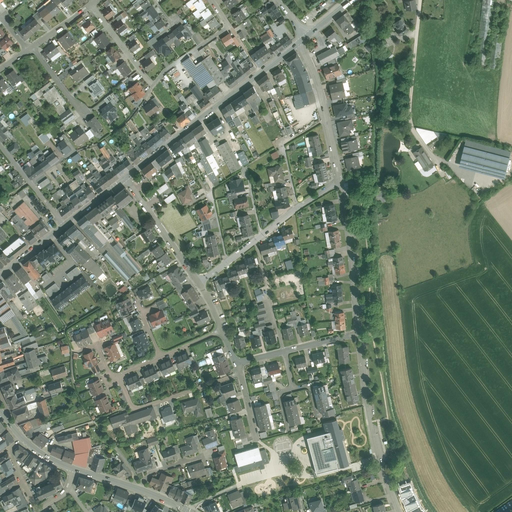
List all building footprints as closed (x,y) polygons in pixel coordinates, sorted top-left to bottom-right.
[(57,6),(53,1),(53,2),(53,1),(52,0),(49,0),(44,5),(46,7),(53,16),(60,10),(57,6)] [(147,1),(146,0),(139,0),(137,2),(133,5),(136,9),(141,6),(144,11),(151,6),(152,6),(147,0),(147,1)] [(191,0),(190,0),(186,4),(189,8),(194,5),(198,10),(204,5),(205,5),(201,0),(191,0)] [(226,0),(224,2),(229,9),(238,3),(236,0),(226,0)] [(412,0),(405,1),(405,2),(406,7),(408,6),(409,10),(415,9),(413,4),(415,3),(414,0),(412,0)] [(493,2),(489,0),(483,0),(476,64),(486,67),(493,2)] [(198,10),(193,13),(196,17),(201,14),(205,19),(211,15),(212,14),(207,8),(207,9),(204,5),(198,10)] [(270,8),(267,10),(268,12),(273,19),(277,16),(277,17),(281,14),(274,5),(270,8)] [(110,6),(103,12),(108,19),(115,13),(110,6)] [(154,10),(151,6),(144,11),(140,14),(143,19),(150,13),(154,19),(158,16),(159,15),(154,10)] [(266,7),(264,9),(263,9),(261,11),(263,15),(268,12),(267,10),(270,8),(268,6),(266,7)] [(53,16),(46,7),(46,8),(47,9),(44,11),(43,10),(40,13),(39,13),(42,16),(46,22),(53,16)] [(239,10),(232,14),(238,23),(246,17),(241,9),(240,9),(239,10)] [(353,20),(347,13),(343,16),(348,23),(353,20)] [(214,18),(211,15),(205,19),(200,23),(203,27),(208,23),(212,29),(219,23),(214,18)] [(161,20),(158,16),(154,19),(152,20),(147,24),(150,28),(154,25),(158,30),(166,25),(161,19),(161,20)] [(348,23),(343,16),(336,21),(347,35),(354,30),(348,23)] [(37,21),(35,19),(28,25),(28,26),(34,33),(41,26),(37,21)] [(84,19),(78,23),(81,27),(83,25),(86,22),(84,19)] [(401,19),(394,24),(398,31),(405,26),(401,19)] [(86,22),(83,25),(88,32),(94,27),(89,20),(86,22)] [(121,20),(118,22),(113,26),(119,33),(126,28),(121,20)] [(283,24),(277,27),(282,34),(287,31),(283,24)] [(21,32),(20,32),(24,37),(26,39),(34,33),(28,26),(21,32)] [(179,28),(178,28),(173,32),(173,33),(178,39),(183,35),(187,39),(191,36),(187,32),(183,26),(179,28)] [(398,31),(396,31),(397,32),(399,36),(408,31),(406,26),(405,26),(398,31)] [(282,34),(277,27),(273,30),(277,37),(282,34)] [(7,37),(0,28),(0,44),(4,49),(5,49),(13,42),(8,36),(7,37)] [(329,41),(334,38),(339,43),(342,41),(332,28),(324,34),(329,41)] [(21,32),(18,29),(15,31),(22,39),(24,37),(20,32),(21,32)] [(71,38),(67,33),(63,36),(64,36),(59,40),(66,49),(74,43),(75,42),(71,38)] [(98,37),(94,40),(101,48),(101,49),(105,46),(110,42),(103,33),(98,37)] [(173,33),(169,36),(169,35),(163,39),(168,46),(169,46),(174,42),(177,47),(181,43),(178,39),(173,33)] [(265,35),(260,37),(261,40),(265,44),(272,40),(269,35),(268,33),(265,35)] [(364,33),(357,38),(361,44),(368,40),(364,33)] [(229,34),(222,39),(226,46),(225,50),(226,45),(233,41),(234,41),(232,39),(229,34)] [(492,35),(489,70),(498,71),(501,35),(492,35)] [(284,38),(282,39),(279,41),(284,48),(292,42),(287,36),(284,38)] [(154,37),(147,42),(151,48),(154,46),(152,43),(155,41),(156,41),(156,40),(154,37)] [(357,38),(347,44),(350,50),(354,48),(361,44),(357,38)] [(131,42),(127,45),(133,52),(140,46),(135,39),(131,42)] [(163,39),(160,42),(159,41),(157,43),(156,41),(155,41),(152,43),(154,46),(159,53),(164,50),(167,54),(172,51),(169,46),(168,46),(163,39)] [(277,43),(274,39),(272,40),(275,45),(280,52),(284,48),(279,41),(277,43)] [(275,45),(272,40),(265,44),(265,46),(268,49),(275,45)] [(385,40),(379,43),(383,49),(389,46),(385,40)] [(57,48),(53,43),(44,50),(50,58),(59,52),(57,48)] [(275,45),(268,49),(273,57),(279,53),(280,52),(275,45)] [(65,54),(59,46),(57,48),(59,52),(62,56),(65,54)] [(265,46),(260,49),(261,50),(256,53),(263,63),(267,61),(266,60),(272,57),(273,57),(268,49),(265,46)] [(113,47),(106,53),(112,60),(113,62),(116,60),(120,57),(113,47)] [(335,47),(317,56),(322,65),(339,55),(337,50),(335,47)] [(342,47),(337,50),(339,55),(345,52),(342,47)] [(203,48),(199,51),(204,59),(209,56),(203,48)] [(150,52),(144,56),(147,60),(149,58),(150,58),(153,56),(150,52)] [(263,63),(256,53),(253,54),(261,65),(263,63)] [(296,53),(285,60),(289,66),(293,74),(305,68),(300,58),(296,53)] [(261,65),(253,54),(251,56),(258,67),(261,65)] [(204,59),(195,66),(189,58),(182,63),(201,88),(207,84),(210,89),(204,94),(206,95),(212,103),(223,95),(216,86),(219,84),(225,79),(224,78),(220,72),(219,69),(218,68),(214,63),(209,56),(204,59)] [(150,58),(149,58),(147,60),(142,64),(148,71),(155,66),(150,58)] [(256,69),(249,58),(246,60),(249,64),(253,71),(256,69)] [(335,58),(328,61),(330,67),(338,64),(335,58)] [(131,71),(124,62),(120,65),(117,68),(118,69),(124,77),(131,71)] [(226,62),(221,65),(225,71),(230,68),(226,62)] [(111,68),(109,69),(112,73),(118,69),(117,68),(120,65),(118,63),(111,68)] [(77,67),(71,72),(74,76),(73,77),(77,82),(88,74),(83,69),(85,68),(82,64),(77,67)] [(243,69),(242,70),(247,76),(253,71),(249,64),(246,67),(243,69)] [(330,67),(323,69),(327,79),(337,76),(336,71),(340,70),(338,64),(330,67)] [(243,69),(240,66),(238,68),(240,71),(239,72),(244,78),(247,76),(242,70),(243,69)] [(237,73),(233,77),(238,83),(244,78),(239,72),(236,67),(234,68),(237,73)] [(305,68),(293,74),(295,77),(297,82),(300,94),(312,90),(308,73),(305,68)] [(280,69),(273,73),(278,82),(285,78),(280,69)] [(18,76),(13,71),(6,76),(12,84),(10,86),(13,90),(17,88),(14,84),(20,80),(18,76)] [(270,81),(267,74),(262,78),(267,86),(268,86),(270,90),(272,95),(277,93),(275,88),(274,88),(273,88),(270,81)] [(233,77),(232,76),(231,77),(231,78),(227,81),(231,88),(238,83),(233,77)] [(267,86),(262,78),(257,82),(258,83),(261,88),(264,87),(265,91),(266,92),(267,91),(270,90),(268,86),(267,86)] [(105,90),(97,80),(89,86),(93,91),(90,93),(94,98),(105,90)] [(138,82),(128,89),(132,95),(141,88),(142,88),(138,82)] [(10,86),(8,83),(5,85),(7,88),(6,89),(9,93),(13,90),(10,86)] [(337,84),(329,86),(332,98),(336,97),(336,99),(343,97),(342,91),(343,91),(343,92),(345,91),(343,83),(337,84)] [(192,88),(190,90),(193,93),(197,98),(199,101),(200,99),(201,99),(199,97),(198,95),(201,93),(196,85),(192,88)] [(66,103),(54,86),(44,94),(60,116),(67,112),(66,112),(62,106),(66,103)] [(258,95),(253,87),(244,93),(244,94),(249,103),(254,112),(258,109),(256,105),(262,102),(258,95)] [(141,88),(132,95),(131,95),(136,101),(140,98),(145,94),(141,88)] [(312,90),(300,94),(303,106),(316,102),(312,90)] [(273,101),(267,91),(266,92),(265,91),(263,92),(269,103),(273,101)] [(185,99),(189,104),(197,98),(193,93),(185,99)] [(212,103),(206,95),(204,97),(201,93),(198,95),(199,97),(201,99),(200,99),(201,101),(203,99),(204,100),(209,106),(212,103)] [(244,94),(231,103),(235,111),(249,103),(244,94)] [(300,94),(293,96),(295,102),(293,102),(295,108),(303,106),(300,94)] [(185,99),(182,96),(179,98),(182,101),(184,103),(187,105),(189,104),(185,99)] [(160,104),(155,97),(152,100),(153,101),(157,107),(160,104)] [(136,101),(132,103),(136,108),(142,101),(140,98),(136,101)] [(204,100),(199,105),(203,110),(209,106),(204,100)] [(157,107),(153,101),(145,108),(150,115),(159,109),(157,107)] [(116,110),(111,103),(102,110),(104,112),(102,114),(105,119),(108,117),(111,120),(117,116),(114,112),(116,110)] [(187,105),(184,103),(180,106),(185,112),(184,113),(190,121),(195,117),(187,105)] [(235,112),(230,104),(226,107),(230,115),(235,112)] [(346,104),(334,107),(336,117),(346,115),(352,113),(351,107),(347,108),(346,104)] [(230,115),(226,107),(221,110),(225,118),(229,126),(234,123),(233,119),(230,115)] [(70,109),(66,112),(67,112),(60,116),(62,119),(69,113),(70,114),(72,112),(70,109)] [(184,113),(182,110),(180,111),(179,112),(181,115),(176,119),(182,127),(190,121),(184,113)] [(69,113),(62,119),(66,124),(73,118),(75,117),(72,112),(70,114),(69,113)] [(243,112),(237,115),(238,117),(240,121),(241,123),(248,119),(244,112),(243,113),(243,112)] [(30,123),(27,119),(31,116),(28,113),(20,119),(26,126),(30,123)] [(256,115),(251,118),(255,125),(260,122),(256,115)] [(101,127),(95,117),(88,122),(92,128),(95,131),(96,131),(97,130),(98,130),(101,128),(101,127)] [(218,118),(207,125),(213,134),(215,137),(223,132),(221,129),(224,127),(218,118)] [(346,121),(337,123),(340,136),(349,134),(348,128),(352,127),(351,121),(351,120),(346,121)] [(159,123),(157,121),(153,125),(156,130),(157,131),(163,125),(160,122),(159,123)] [(207,132),(202,124),(192,131),(197,140),(199,139),(203,135),(207,132)] [(156,130),(153,125),(148,129),(151,134),(156,130)] [(80,128),(70,135),(78,145),(88,137),(86,134),(83,131),(80,128)] [(95,131),(92,128),(90,129),(90,130),(94,136),(95,137),(98,134),(96,131),(95,131)] [(165,128),(158,133),(165,141),(171,136),(165,128)] [(158,147),(151,139),(150,140),(148,138),(149,136),(144,129),(140,132),(145,139),(147,142),(153,150),(158,147)] [(433,132),(422,129),(430,141),(436,137),(433,132)] [(94,136),(90,130),(86,134),(88,137),(89,139),(94,136)] [(5,135),(2,131),(0,132),(0,139),(2,142),(8,137),(8,136),(9,136),(9,135),(8,134),(7,135),(6,134),(5,135)] [(197,140),(192,131),(189,134),(195,143),(194,144),(196,148),(197,148),(200,146),(198,142),(197,140)] [(45,132),(38,137),(44,144),(50,139),(45,132)] [(159,133),(151,139),(158,147),(165,141),(159,133)] [(195,143),(189,134),(183,138),(189,147),(194,144),(195,143)] [(318,135),(309,137),(311,146),(320,144),(318,135)] [(439,141),(436,137),(426,144),(429,148),(439,141)] [(139,141),(137,138),(134,140),(140,149),(140,148),(146,156),(149,154),(139,141)] [(189,147),(183,138),(180,140),(185,147),(186,148),(187,148),(189,153),(191,152),(189,147)] [(200,141),(198,142),(200,146),(206,157),(212,154),(214,153),(210,146),(206,138),(205,139),(200,141)] [(58,144),(66,154),(72,150),(64,139),(58,144)] [(147,142),(146,141),(145,143),(142,139),(139,141),(149,154),(153,150),(147,142)] [(349,141),(341,143),(344,152),(356,150),(354,140),(349,141)] [(217,147),(215,143),(212,144),(213,145),(210,146),(214,153),(218,160),(223,158),(217,147)] [(231,149),(227,151),(223,144),(217,147),(223,158),(231,173),(241,168),(231,149)] [(243,151),(238,144),(234,146),(238,154),(243,151)] [(320,144),(311,146),(313,156),(322,154),(320,144)] [(13,145),(8,149),(12,155),(17,150),(13,145)] [(206,157),(200,146),(197,148),(196,148),(202,159),(206,158),(206,157)] [(422,147),(413,153),(425,171),(434,165),(422,147)] [(464,147),(459,169),(505,181),(510,159),(464,147)] [(132,148),(126,152),(128,155),(130,157),(135,153),(132,148)] [(143,159),(146,156),(140,149),(137,152),(143,159)] [(164,152),(156,159),(161,166),(161,167),(170,160),(165,151),(164,152)] [(248,162),(243,151),(238,154),(237,154),(243,165),(248,162)] [(276,151),(271,154),(274,160),(279,157),(276,151)] [(54,152),(50,155),(51,156),(47,159),(51,165),(59,159),(54,152)] [(137,152),(135,153),(130,157),(136,165),(143,159),(137,152)] [(47,159),(44,154),(38,158),(42,163),(47,159)] [(133,167),(124,154),(122,156),(123,157),(120,159),(123,162),(124,163),(129,170),(133,167)] [(219,168),(212,154),(206,157),(206,158),(213,171),(219,168)] [(116,162),(112,156),(111,157),(107,159),(108,161),(111,165),(116,162)] [(353,157),(345,159),(348,170),(360,168),(357,157),(357,156),(353,157)] [(106,157),(99,162),(102,166),(104,164),(108,161),(107,159),(107,158),(106,157)] [(201,160),(215,186),(220,184),(213,171),(206,158),(201,160)] [(40,164),(44,170),(51,165),(47,159),(42,163),(40,164)] [(156,159),(151,162),(157,170),(161,167),(161,166),(156,159)] [(39,162),(33,167),(34,169),(39,174),(44,170),(40,164),(39,162)] [(151,162),(142,170),(147,177),(157,170),(151,162)] [(122,164),(119,166),(125,173),(129,170),(124,163),(122,164)] [(177,163),(171,168),(174,174),(176,178),(183,175),(179,167),(177,163)] [(324,163),(315,165),(317,173),(326,171),(324,163)] [(30,168),(28,166),(23,170),(31,180),(36,176),(32,171),(30,168)] [(97,171),(93,166),(89,169),(92,172),(91,172),(95,177),(95,178),(99,175),(100,174),(97,170),(97,171)] [(119,166),(114,170),(119,177),(125,173),(119,166)] [(281,166),(268,169),(269,175),(274,173),(275,175),(273,176),(275,182),(283,181),(281,172),(282,172),(281,166)] [(119,177),(114,170),(112,167),(108,170),(107,171),(108,173),(107,174),(113,182),(119,177)] [(171,168),(165,172),(168,179),(174,174),(171,168)] [(78,170),(73,174),(76,178),(79,176),(82,175),(78,170)] [(326,171),(317,173),(319,182),(328,180),(326,171)] [(95,177),(91,172),(86,176),(89,181),(92,179),(95,177)] [(107,174),(101,178),(99,175),(95,178),(98,181),(104,189),(113,182),(107,174)] [(14,178),(13,178),(16,182),(19,185),(19,186),(24,182),(18,175),(14,178)] [(104,189),(98,181),(95,178),(95,177),(92,179),(95,183),(92,185),(98,193),(104,189)] [(42,188),(46,185),(49,190),(54,187),(48,178),(39,184),(42,188)] [(239,179),(235,180),(236,182),(232,183),(231,184),(233,192),(233,193),(236,192),(245,190),(243,181),(241,181),(240,179),(239,179)] [(81,186),(77,180),(72,183),(76,189),(79,193),(81,191),(84,190),(81,186)] [(76,189),(72,183),(69,185),(73,190),(76,195),(79,193),(76,189)] [(69,185),(63,189),(66,195),(67,195),(73,190),(69,185)] [(96,195),(89,186),(86,188),(84,190),(86,193),(90,199),(96,195)] [(285,187),(276,189),(278,198),(287,196),(285,187)] [(125,188),(113,197),(119,205),(121,206),(122,208),(133,198),(125,188)] [(18,193),(22,198),(27,194),(23,190),(18,193)] [(187,190),(179,194),(184,204),(192,200),(189,195),(187,190)] [(377,202),(386,202),(386,190),(376,190),(377,202)] [(57,192),(52,195),(56,201),(61,197),(57,192)] [(85,194),(79,198),(83,205),(90,199),(86,193),(85,194)] [(65,196),(62,198),(63,200),(65,203),(70,199),(67,195),(66,195),(65,196)] [(112,195),(97,207),(103,216),(104,217),(119,205),(113,197),(112,195)] [(44,209),(35,196),(31,199),(40,212),(44,209)] [(77,196),(71,201),(77,209),(83,205),(79,198),(77,196)] [(287,196),(278,198),(281,208),(289,206),(287,196)] [(238,199),(235,200),(235,201),(237,208),(248,206),(247,202),(246,197),(238,199)] [(71,201),(70,199),(65,203),(66,204),(68,203),(70,205),(68,207),(72,213),(77,209),(71,201)] [(65,203),(63,200),(60,202),(62,205),(57,209),(60,213),(68,206),(66,204),(65,203)] [(40,221),(24,202),(17,208),(14,211),(17,214),(29,228),(30,229),(37,224),(40,221)] [(334,204),(325,206),(326,214),(335,212),(334,204)] [(206,205),(197,210),(200,216),(201,216),(203,220),(208,217),(212,215),(211,213),(212,213),(210,209),(209,210),(206,205)] [(68,206),(60,213),(64,219),(72,213),(68,207),(68,206)] [(126,214),(121,208),(122,208),(121,206),(116,210),(121,218),(126,214)] [(96,207),(85,216),(93,224),(95,227),(97,225),(94,223),(103,216),(97,207),(96,207)] [(335,212),(326,214),(327,221),(336,220),(335,212)] [(30,229),(29,228),(17,214),(14,216),(18,221),(16,224),(15,224),(24,234),(23,235),(31,244),(38,239),(30,229)] [(248,215),(240,217),(242,227),(251,225),(248,215)] [(93,224),(85,216),(77,222),(85,231),(93,224)] [(117,222),(114,218),(111,220),(117,228),(120,226),(117,222)] [(117,228),(111,220),(108,222),(115,230),(117,228)] [(49,230),(41,221),(40,221),(37,224),(45,233),(49,230)] [(210,221),(203,225),(204,231),(212,229),(210,221)] [(45,233),(37,224),(30,229),(38,239),(45,233)] [(95,227),(93,224),(85,231),(100,247),(108,241),(95,227)] [(107,233),(99,224),(97,225),(95,227),(108,241),(112,237),(108,232),(107,233)] [(74,225),(66,231),(72,238),(76,235),(81,241),(85,237),(81,231),(74,225)] [(251,225),(242,227),(244,236),(253,234),(251,225)] [(291,228),(281,231),(283,235),(284,240),(290,238),(289,238),(294,236),(291,228)] [(148,229),(141,234),(147,243),(154,237),(148,229)] [(72,238),(66,231),(57,239),(60,243),(68,253),(69,251),(70,253),(71,253),(72,252),(71,251),(79,245),(75,241),(72,238)] [(338,231),(329,232),(330,240),(339,239),(338,231)] [(135,234),(126,240),(128,243),(137,237),(135,234)] [(215,235),(206,237),(208,247),(217,245),(215,235)] [(283,235),(273,238),(274,241),(276,247),(281,245),(281,244),(285,243),(284,240),(283,235)] [(24,241),(19,238),(18,239),(16,237),(13,240),(14,240),(10,242),(11,244),(8,247),(7,247),(11,252),(15,257),(29,246),(24,241)] [(339,239),(330,240),(331,248),(340,246),(339,239)] [(274,241),(265,244),(267,253),(268,256),(269,256),(275,255),(273,251),(277,250),(276,247),(274,241)] [(6,248),(1,242),(0,243),(0,248),(1,249),(4,252),(7,255),(11,252),(7,247),(6,248)] [(124,251),(117,243),(113,247),(120,255),(124,251)] [(90,256),(79,245),(71,251),(72,252),(71,253),(70,253),(69,254),(76,262),(77,261),(78,263),(80,261),(88,269),(89,268),(88,267),(94,262),(90,257),(90,256)] [(217,245),(208,247),(210,256),(219,254),(217,245)] [(159,246),(152,250),(158,258),(165,253),(159,246)] [(7,255),(4,252),(1,249),(0,250),(3,253),(0,255),(0,258),(6,265),(11,260),(7,255)] [(53,260),(45,250),(44,249),(35,256),(41,264),(44,267),(53,260)] [(141,270),(124,251),(120,255),(136,274),(141,270)] [(11,252),(7,255),(11,260),(15,257),(11,252)] [(131,277),(108,252),(103,256),(126,281),(131,277)] [(158,258),(156,259),(162,267),(164,266),(171,261),(166,253),(165,253),(158,258)] [(41,264),(35,256),(29,260),(35,268),(41,264)] [(254,257),(244,260),(245,263),(247,268),(252,267),(252,266),(257,265),(254,257)] [(342,257),(333,258),(335,266),(344,265),(342,257)] [(29,260),(23,265),(34,279),(38,281),(40,279),(42,277),(40,275),(35,268),(29,260)] [(208,262),(203,263),(203,262),(201,263),(208,271),(212,268),(210,263),(208,261),(208,262)] [(94,262),(88,267),(89,268),(91,270),(90,270),(98,278),(104,272),(97,264),(94,262)] [(245,263),(236,266),(237,270),(239,275),(244,273),(248,272),(247,268),(245,263)] [(344,265),(335,266),(336,274),(345,272),(344,265)] [(67,273),(71,280),(82,273),(78,266),(67,273)] [(31,279),(21,267),(15,272),(28,289),(29,290),(33,295),(36,293),(31,287),(32,287),(28,281),(31,279)] [(169,274),(168,274),(168,275),(172,280),(182,273),(178,268),(169,274)] [(237,270),(227,273),(229,276),(230,281),(236,280),(235,279),(240,278),(239,275),(237,270)] [(142,276),(146,281),(150,277),(147,273),(142,276)] [(182,273),(172,280),(175,285),(179,282),(185,278),(182,273)] [(13,274),(5,280),(15,293),(20,289),(23,287),(13,274)] [(84,275),(51,298),(62,314),(96,290),(84,275)] [(45,276),(41,279),(45,285),(49,282),(45,276)] [(229,276),(219,279),(219,280),(214,281),(218,293),(223,291),(222,288),(227,286),(231,285),(230,281),(229,276)] [(3,282),(0,283),(0,293),(6,302),(14,296),(3,282)] [(46,290),(50,296),(61,290),(56,283),(46,290)] [(341,285),(332,286),(333,294),(342,293),(341,285)] [(138,292),(137,292),(139,295),(141,300),(153,295),(149,287),(138,292)] [(186,291),(182,294),(185,299),(195,293),(192,287),(186,291)] [(263,296),(260,297),(258,293),(261,292),(259,288),(257,289),(254,291),(258,302),(264,299),(263,296)] [(24,294),(20,289),(15,293),(22,303),(28,299),(24,294)] [(29,290),(28,289),(29,290),(24,294),(28,299),(34,308),(39,304),(33,295),(29,290)] [(6,302),(0,293),(0,312),(1,313),(0,313),(0,318),(3,323),(11,318),(15,315),(14,313),(10,307),(7,303),(6,302)] [(195,293),(185,299),(189,304),(189,305),(193,302),(199,298),(195,293)] [(333,294),(326,295),(327,302),(331,302),(342,301),(342,293),(333,294)] [(129,298),(118,303),(121,309),(131,304),(129,299),(129,298)] [(28,299),(22,303),(29,312),(34,308),(28,299)] [(9,301),(7,303),(10,307),(14,313),(18,310),(13,302),(11,303),(9,301)] [(258,306),(255,307),(259,324),(264,322),(263,317),(266,316),(263,303),(258,306)] [(131,304),(121,309),(123,315),(128,313),(134,310),(131,304)] [(18,310),(14,313),(15,315),(19,321),(24,317),(18,310)] [(192,312),(189,313),(191,319),(195,317),(195,316),(199,315),(197,310),(192,312)] [(162,311),(158,313),(157,312),(156,313),(160,323),(166,320),(162,311)] [(199,315),(195,316),(195,317),(199,325),(201,324),(202,324),(205,323),(206,322),(209,320),(207,316),(207,314),(207,313),(205,312),(199,315)] [(160,323),(156,313),(154,314),(150,316),(152,319),(155,326),(155,325),(160,323)] [(343,313),(334,313),(335,321),(344,320),(343,313)] [(19,321),(15,315),(11,318),(22,335),(12,339),(14,344),(21,341),(30,337),(19,321)] [(129,316),(126,317),(129,323),(130,323),(130,322),(134,321),(131,315),(129,316)] [(110,323),(108,318),(101,322),(107,334),(110,333),(111,335),(115,333),(112,327),(115,326),(113,321),(110,323)] [(134,321),(130,322),(130,323),(134,331),(142,327),(138,319),(134,321)] [(344,320),(335,321),(336,329),(345,328),(344,320)] [(101,322),(95,325),(97,331),(100,337),(107,334),(101,322)] [(306,324),(298,326),(299,331),(298,331),(300,336),(308,334),(306,324)] [(265,327),(263,327),(263,329),(264,332),(267,344),(276,342),(272,325),(265,327)] [(4,327),(0,328),(0,349),(11,345),(7,335),(4,327)] [(291,327),(283,329),(284,335),(285,340),(293,337),(291,327)] [(87,330),(81,333),(85,344),(92,341),(89,334),(87,330)] [(256,331),(252,331),(254,337),(250,338),(252,348),(261,345),(259,337),(257,330),(256,331)] [(245,331),(241,332),(240,331),(239,332),(239,333),(238,335),(237,335),(238,338),(235,339),(236,344),(237,348),(245,346),(243,337),(247,336),(245,331)] [(85,344),(81,333),(74,336),(76,340),(79,346),(85,344)] [(138,336),(133,338),(134,338),(136,344),(147,339),(144,333),(138,336)] [(30,337),(21,341),(22,345),(35,340),(34,336),(30,337)] [(147,339),(136,344),(139,350),(137,350),(139,356),(148,352),(145,347),(150,345),(147,339)] [(37,343),(24,348),(25,352),(34,349),(38,347),(37,343)] [(115,344),(105,348),(108,355),(117,350),(115,344)] [(61,347),(63,354),(70,352),(68,345),(61,347)] [(348,346),(338,347),(340,363),(349,362),(348,346)] [(0,349),(0,362),(10,359),(9,355),(5,356),(4,353),(1,353),(0,349)] [(34,349),(25,352),(29,368),(30,368),(35,366),(39,365),(37,359),(34,349)] [(117,350),(108,355),(110,361),(115,359),(120,357),(117,350)] [(92,352),(85,355),(86,359),(84,360),(86,364),(88,363),(89,366),(92,365),(92,367),(96,365),(95,364),(97,363),(95,359),(96,357),(94,356),(92,352)] [(189,358),(187,353),(181,355),(186,366),(191,363),(189,358)] [(323,353),(317,354),(312,355),(315,364),(317,363),(321,362),(325,361),(323,353)] [(218,356),(213,358),(215,364),(226,360),(223,354),(218,356)] [(186,366),(181,355),(176,358),(178,363),(181,368),(186,366)] [(46,356),(37,359),(39,365),(45,363),(48,362),(46,356)] [(305,357),(300,359),(299,358),(295,359),(297,368),(298,372),(307,370),(307,369),(308,368),(305,357)] [(10,359),(0,362),(0,370),(3,370),(2,367),(14,363),(13,358),(10,359)] [(170,360),(165,362),(170,373),(175,370),(173,365),(170,360)] [(226,360),(215,364),(217,369),(228,365),(226,360)] [(170,373),(165,362),(159,365),(162,370),(164,375),(170,373)] [(278,364),(273,365),(268,366),(270,374),(280,372),(278,364)] [(228,365),(217,369),(220,375),(225,373),(230,371),(228,365)] [(64,366),(51,370),(54,379),(68,375),(64,366)] [(156,372),(154,367),(148,370),(153,380),(159,378),(156,372)] [(17,370),(12,371),(14,376),(19,374),(20,375),(31,372),(30,368),(29,368),(21,370),(18,370),(18,369),(17,370)] [(260,368),(255,369),(251,370),(254,384),(263,382),(262,377),(262,376),(262,375),(260,368)] [(351,368),(341,371),(342,375),(343,379),(344,383),(345,387),(355,385),(351,368)] [(3,370),(0,370),(0,382),(9,379),(9,378),(14,376),(12,371),(11,371),(8,372),(5,374),(3,370)] [(153,380),(148,370),(143,372),(145,377),(148,382),(153,380)] [(137,374),(132,377),(137,387),(142,385),(140,379),(137,374)] [(137,387),(132,377),(126,379),(131,390),(137,387)] [(94,382),(89,384),(91,390),(101,385),(99,380),(94,382)] [(268,383),(270,392),(271,392),(276,390),(274,381),(273,382),(268,383)] [(60,382),(48,385),(49,388),(47,389),(48,392),(50,391),(51,394),(57,392),(63,390),(60,382)] [(11,383),(2,387),(6,398),(15,394),(13,389),(15,389),(13,385),(12,386),(11,383)] [(232,383),(218,388),(221,397),(224,395),(225,397),(230,396),(235,394),(236,394),(232,383)] [(101,385),(91,390),(93,395),(99,393),(104,391),(101,385)] [(359,402),(355,385),(345,387),(346,392),(349,404),(359,402)] [(323,386),(313,388),(315,394),(325,391),(325,388),(324,388),(323,386)] [(325,391),(315,394),(316,400),(327,397),(325,391)] [(16,394),(6,398),(11,408),(20,405),(20,404),(18,399),(16,394)] [(101,398),(96,401),(98,406),(109,402),(106,396),(101,398)] [(327,397),(316,400),(318,406),(328,403),(327,397)] [(45,399),(33,403),(35,408),(38,407),(40,412),(48,409),(45,399)] [(198,399),(182,404),(184,412),(188,411),(187,411),(195,409),(197,416),(202,415),(200,407),(201,407),(200,404),(199,404),(198,399)] [(294,399),(284,402),(286,408),(296,405),(295,402),(294,402),(294,399)] [(232,402),(228,403),(229,405),(232,412),(241,409),(240,406),(238,400),(232,402)] [(109,402),(98,406),(101,412),(111,407),(109,402)] [(328,403),(318,406),(319,412),(324,410),(330,409),(328,403)] [(26,405),(12,411),(17,422),(31,417),(26,405)] [(261,405),(255,407),(256,413),(267,410),(266,407),(265,407),(264,405),(261,405)] [(296,405),(286,408),(287,413),(298,411),(296,405)] [(171,407),(165,409),(166,411),(162,412),(165,422),(175,419),(174,414),(171,407)] [(153,408),(129,416),(128,413),(110,419),(113,428),(123,424),(123,426),(125,425),(128,435),(137,431),(135,424),(149,419),(149,421),(156,418),(153,408)] [(211,408),(205,410),(207,418),(213,416),(211,408)] [(267,410),(256,413),(258,419),(268,416),(267,410)] [(298,411),(287,413),(288,419),(299,417),(298,411)] [(44,416),(41,417),(36,419),(38,425),(39,425),(44,424),(46,423),(45,419),(44,416)] [(268,416),(258,419),(259,424),(270,422),(268,416)] [(299,417),(288,419),(290,425),(299,423),(300,423),(299,417)] [(237,419),(231,420),(234,430),(243,427),(242,420),(241,420),(241,418),(237,419)] [(30,421),(19,425),(23,431),(33,427),(30,421)] [(326,433),(307,438),(317,473),(348,465),(342,440),(344,439),(341,429),(339,429),(337,421),(324,424),(326,433)] [(270,422),(259,424),(261,430),(271,428),(270,422)] [(33,427),(23,431),(28,437),(42,431),(41,429),(39,425),(38,425),(33,427)] [(243,427),(234,430),(235,437),(240,436),(245,435),(244,433),(245,433),(243,427)] [(215,435),(213,429),(206,432),(209,438),(203,440),(206,449),(219,444),(215,435)] [(8,431),(1,436),(0,436),(0,447),(2,450),(6,446),(14,440),(8,431)] [(49,439),(40,433),(38,436),(36,435),(32,440),(38,445),(39,444),(43,447),(49,439)] [(71,434),(57,437),(59,443),(73,440),(71,434)] [(193,436),(187,438),(190,445),(182,448),(184,456),(198,451),(195,443),(193,436)] [(77,440),(78,445),(76,445),(77,450),(89,448),(90,448),(91,448),(90,437),(77,440)] [(154,438),(147,440),(149,446),(156,444),(154,438)] [(30,453),(19,445),(15,450),(16,456),(16,457),(22,463),(30,453)] [(65,450),(57,447),(56,450),(52,448),(50,453),(62,458),(65,450)] [(258,447),(235,454),(238,466),(239,466),(240,471),(259,466),(263,464),(269,463),(265,450),(260,451),(258,447)] [(89,448),(77,450),(75,454),(75,455),(78,456),(78,457),(88,459),(88,456),(89,451),(89,448)] [(148,448),(137,451),(140,460),(143,459),(146,470),(154,467),(148,448)] [(174,449),(163,452),(166,461),(177,457),(176,454),(174,448),(174,449)] [(75,454),(65,450),(62,458),(62,459),(72,463),(75,455),(75,454)] [(8,453),(0,458),(0,461),(2,464),(10,459),(8,453)] [(38,458),(30,454),(30,453),(23,462),(30,466),(32,467),(38,458)] [(402,454),(386,459),(403,509),(403,511),(426,511),(420,502),(402,454)] [(88,459),(78,457),(78,456),(75,455),(72,463),(86,467),(87,462),(88,459)] [(219,456),(214,458),(217,469),(227,466),(223,455),(219,456)] [(99,458),(98,458),(97,459),(97,460),(94,460),(95,457),(94,458),(92,464),(91,469),(101,472),(105,458),(99,458)] [(10,459),(2,464),(6,471),(11,468),(14,466),(10,458),(10,459)] [(32,467),(38,471),(44,462),(43,461),(39,459),(38,458),(32,467)] [(140,460),(134,462),(137,473),(146,470),(143,459),(140,460)] [(53,468),(44,462),(38,471),(44,475),(46,477),(53,468)] [(120,463),(113,468),(119,477),(124,474),(126,471),(120,463)] [(203,463),(189,467),(192,477),(206,473),(205,469),(203,463)] [(11,468),(6,471),(4,473),(7,477),(14,472),(11,468)] [(128,470),(126,471),(124,474),(127,478),(132,475),(128,470)] [(36,473),(36,472),(30,478),(35,484),(41,478),(44,475),(38,471),(36,473)] [(171,477),(162,473),(159,481),(152,478),(150,483),(154,485),(157,486),(157,487),(165,490),(168,484),(171,477)] [(351,475),(342,478),(343,480),(342,481),(342,482),(343,484),(345,483),(346,482),(353,480),(352,479),(353,478),(352,477),(351,476),(351,475)] [(14,476),(2,484),(4,487),(2,488),(2,489),(3,490),(4,489),(9,486),(10,488),(13,486),(12,484),(17,481),(14,476)] [(94,481),(80,477),(77,487),(93,492),(95,488),(92,487),(93,481),(94,481)] [(59,478),(52,481),(53,482),(36,490),(40,499),(46,497),(47,497),(52,495),(51,494),(57,491),(57,489),(63,486),(62,485),(63,485),(60,479),(59,478)] [(353,480),(346,482),(348,487),(349,486),(351,492),(353,492),(354,491),(353,488),(359,487),(357,479),(353,480)] [(273,480),(252,484),(256,499),(267,496),(265,487),(274,485),(273,480)] [(178,488),(173,486),(171,487),(169,492),(168,496),(174,499),(178,488)] [(20,487),(12,492),(13,493),(3,498),(6,505),(3,506),(6,510),(15,505),(13,501),(12,499),(15,497),(23,493),(20,487)] [(184,491),(178,488),(174,499),(180,501),(184,491)] [(128,493),(118,489),(116,494),(114,498),(116,499),(116,500),(118,501),(119,501),(119,500),(125,502),(128,493)] [(360,490),(354,491),(353,492),(356,502),(364,500),(360,489),(360,490)] [(239,491),(228,496),(232,506),(242,502),(243,501),(241,495),(239,491)] [(192,495),(185,492),(180,501),(188,505),(192,495)] [(23,493),(15,497),(12,499),(13,501),(16,500),(15,500),(16,499),(18,503),(26,499),(23,493)] [(297,495),(286,498),(287,502),(285,503),(287,508),(292,506),(294,511),(301,509),(299,502),(297,495)] [(135,498),(131,507),(134,509),(142,511),(146,503),(143,501),(144,499),(139,497),(138,499),(135,498)] [(321,500),(310,503),(312,511),(323,509),(321,500)] [(219,511),(215,502),(212,503),(212,504),(204,507),(206,511),(208,510),(208,511),(219,511)]
